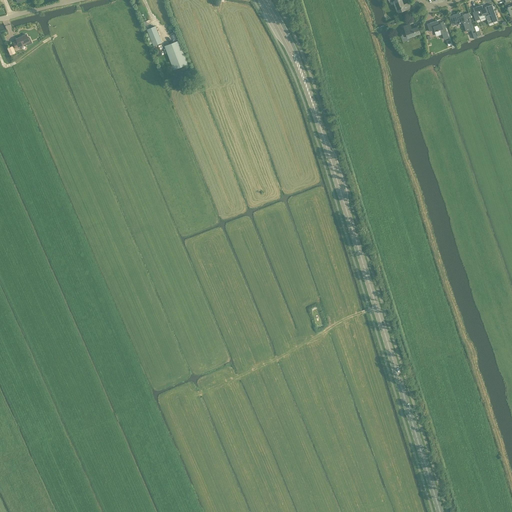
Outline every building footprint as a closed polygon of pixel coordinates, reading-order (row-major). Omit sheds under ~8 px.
[(399,12),(411,8),(409,2),(404,4),(401,0),(388,0),(389,2),(394,0),(399,12)] [(474,12),(473,13),(475,21),(480,19),(479,17),(485,15),(488,24),(493,22),(497,21),(492,5),(488,6),(485,7),(485,8),(483,9),(482,5),(473,8),(474,12)] [(460,13),(449,16),(451,22),(454,21),(455,24),(459,23),(460,23),(463,22),(466,31),(467,31),(468,32),(470,31),(470,30),(472,29),(473,32),(475,31),(474,29),(474,28),(469,13),(463,15),(463,16),(461,16),(460,13)] [(444,39),(449,37),(443,21),(440,22),(441,23),(439,24),(437,20),(427,24),(430,31),(434,30),(435,31),(441,29),(444,39)] [(403,27),(405,29),(401,31),(402,35),(406,33),(408,38),(420,33),(418,27),(412,29),(410,24),(403,27)] [(156,26),(147,30),(154,45),(162,42),(156,26)] [(16,41),(13,42),(15,48),(19,47),(19,45),(25,43),(27,46),(32,44),(29,38),(28,38),(26,34),(16,39),(16,41)] [(174,69),(188,64),(179,41),(165,46),(174,69)] [(15,53),(12,46),(7,49),(10,55),(15,53)]
